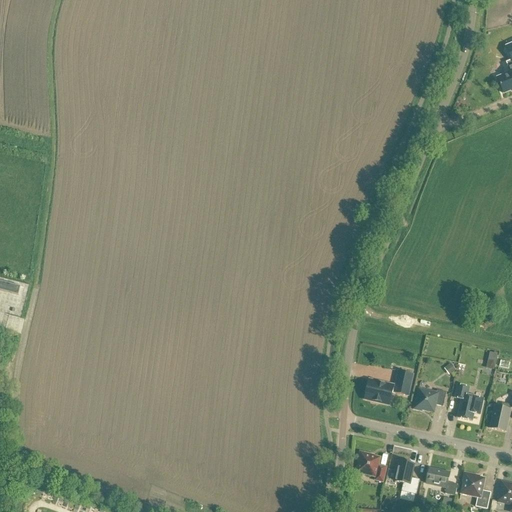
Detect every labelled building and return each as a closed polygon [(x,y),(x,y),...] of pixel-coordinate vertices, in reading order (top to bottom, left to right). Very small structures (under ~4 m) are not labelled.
[(510,74),(498,79),(505,94),(511,91),(511,50),(508,53),(511,62),(506,64),(510,74)] [(21,288),(0,282),(0,292),(19,297),(21,288)] [(20,307),(30,308),(32,289),(22,288),(20,307)] [(495,368),(498,355),(490,353),(487,366),(495,368)] [(456,372),(451,365),(445,370),(450,377),(456,372)] [(400,374),(395,395),(408,398),(413,377),(400,374)] [(365,401),(390,406),(394,389),(369,383),(365,401)] [(457,420),(459,420),(473,423),(475,416),(481,417),(484,401),(468,397),(470,389),(457,386),(454,400),(461,401),(457,420)] [(437,407),(444,409),(448,394),(439,392),(438,394),(420,390),(417,403),(416,403),(414,411),(423,413),(423,412),(435,415),(437,407)] [(491,431),(507,434),(511,410),(511,407),(503,405),(502,410),(496,408),(491,431)] [(370,455),(361,453),(358,463),(359,463),(357,474),(376,479),(375,482),(384,484),(387,468),(380,467),(381,459),(369,456),(370,455)] [(398,471),(396,482),(404,484),(402,493),(417,496),(420,481),(412,479),(416,466),(399,462),(397,471),(398,471)] [(429,471),(426,485),(447,489),(445,496),(455,498),(457,486),(448,484),(450,476),(429,471)] [(464,484),(461,496),(478,500),(476,509),(487,511),(491,495),(483,493),(486,480),(474,478),(474,476),(465,474),(462,484),(464,484)] [(511,511),(511,486),(502,484),(498,504),(511,507),(510,511),(511,511)] [(387,498),(382,506),(390,511),(396,504),(387,498)]
